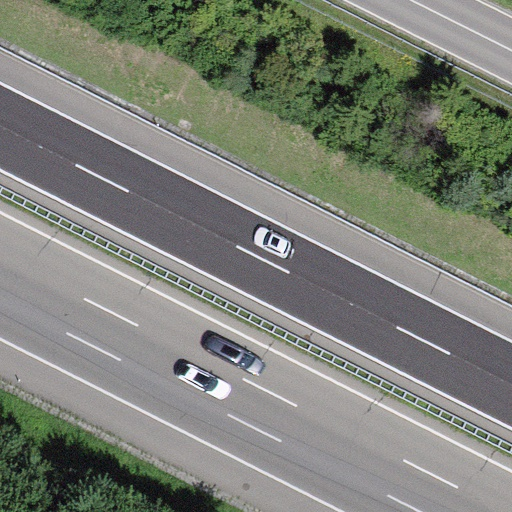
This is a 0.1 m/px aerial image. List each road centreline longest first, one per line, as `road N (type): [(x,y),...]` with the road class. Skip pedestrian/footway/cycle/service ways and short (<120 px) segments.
road 1 (motorway): [(511,383),(0,124)]
road 2 (motorway): [(0,278),(461,511)]
